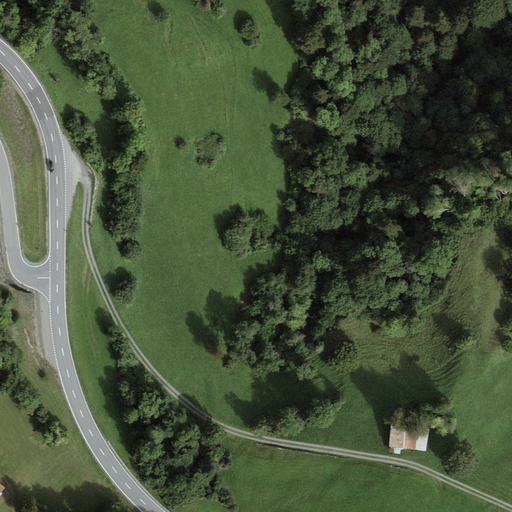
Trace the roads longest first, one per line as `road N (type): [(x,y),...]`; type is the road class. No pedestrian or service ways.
road 1 (track): [(511,509),(406,463),(240,434),(180,400),(152,373),(112,308),(86,247),(86,182),(55,150)]
road 2 (secondary): [(57,278),(60,338),(78,408),(113,469),(154,511)]
road 3 (secondary): [(0,51),(34,93),(52,135),(57,278)]
road 4 (unclassified): [(0,157),(19,269),(57,278)]
